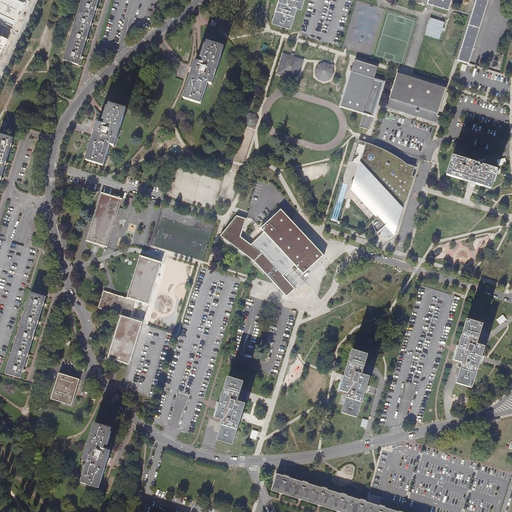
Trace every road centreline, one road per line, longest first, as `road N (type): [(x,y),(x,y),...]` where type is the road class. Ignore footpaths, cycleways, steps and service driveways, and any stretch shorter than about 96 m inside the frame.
road 1 (residential): [(253,461),(340,450),(479,416)]
road 2 (residential): [(396,263),(433,145),(464,131),(511,146)]
road 3 (residential): [(201,0),(98,79),(56,139)]
road 4 (residential): [(259,295),(238,359),(268,368),(289,304)]
road 5 (residential): [(67,283),(85,316),(93,366),(136,420)]
road 6 (residential): [(56,139),(49,204),(67,283)]
road 7 (residential): [(396,263),(360,252),(340,267),(318,309),(289,304)]
road 8 (residential): [(136,420),(196,454),(253,461)]
road 9 (residential): [(511,297),(396,263)]
